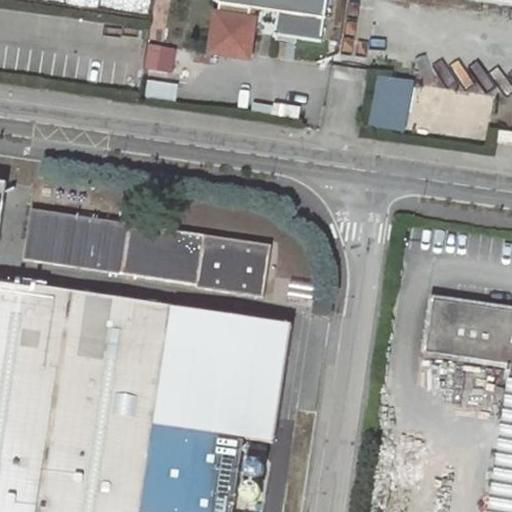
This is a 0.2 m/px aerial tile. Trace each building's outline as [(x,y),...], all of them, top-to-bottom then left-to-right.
[(277,12),(274,35),(322,43),(327,0),(218,0),(218,3),(220,3),(218,13),(215,12),(209,52),(249,58),(254,19),(249,18),(250,8),(277,12)] [(381,76),(372,127),(408,133),(416,82),(381,76)] [(151,81),(149,95),(177,100),(179,85),(151,81)] [(500,143),(511,145),(511,131),(502,130),(500,143)] [(271,244),(30,209),(23,260),(122,275),(124,254),(137,256),(134,277),(263,296),(271,244)] [(122,275),(134,277),(137,256),(124,254),(122,275)] [(290,298),(294,268),(279,265),(274,296),(290,298)] [(233,511),(244,441),(155,427),(173,308),(0,281),(0,511),(233,511)] [(511,511),(511,312),(434,301),(427,353),(511,366),(488,511),(511,511)] [(192,330),(194,327),(194,326),(195,323),(195,320),(192,316),(190,314),(185,313),(181,314),(177,319),(176,323),(178,328),(182,332),(185,332),(188,331),(192,330)] [(173,351),(175,353),(176,355),(182,357),(188,355),(191,351),(193,347),(191,341),(187,338),(182,337),(176,339),(173,343),(172,346),(173,351)]
